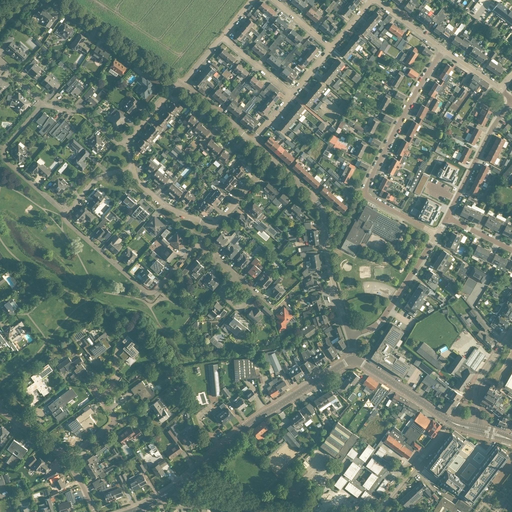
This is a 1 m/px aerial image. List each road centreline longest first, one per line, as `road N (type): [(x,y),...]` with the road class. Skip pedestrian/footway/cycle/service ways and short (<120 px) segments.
road 1 (residential): [(437,233),(367,196),(365,187),(442,49)]
road 2 (unclassified): [(350,334),(320,202),(272,160)]
road 3 (tertiary): [(194,471),(253,420),(352,362)]
road 4 (residential): [(65,210),(145,291),(153,292),(197,241)]
road 5 (unclassified): [(65,210),(5,151),(45,99)]
road 6 (residential): [(179,77),(64,0)]
road 7 (unclassified): [(350,334),(388,310),(437,233)]
road 8 (residential): [(447,217),(511,101)]
